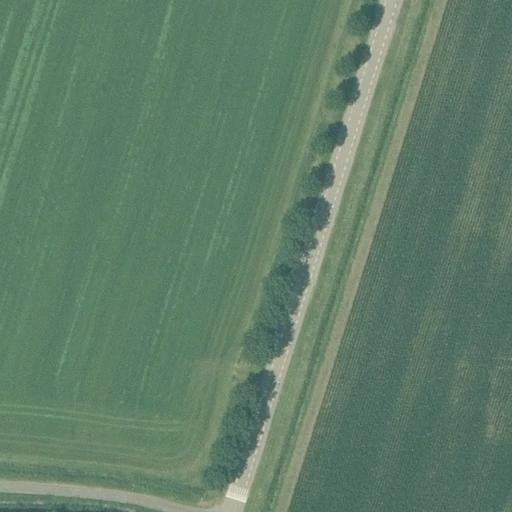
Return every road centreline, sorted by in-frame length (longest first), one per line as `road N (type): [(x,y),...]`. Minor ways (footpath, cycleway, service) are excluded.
road 1 (tertiary): [(234,511),(391,0)]
road 2 (unclassified): [(0,492),(131,501),(174,511)]
